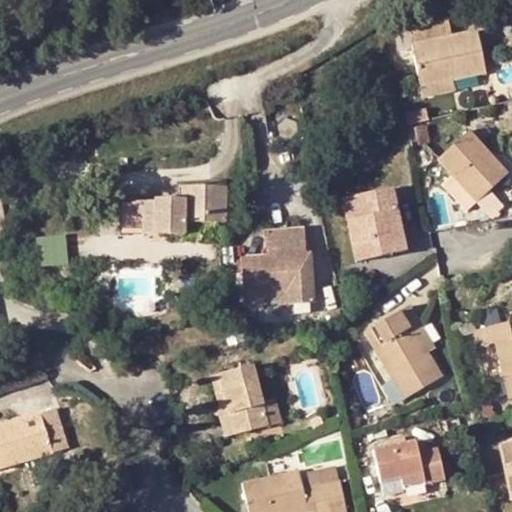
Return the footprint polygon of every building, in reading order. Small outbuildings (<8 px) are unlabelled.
[(411,45),(449,37),(444,19),(407,27),(411,45)] [(449,37),(411,45),(420,88),(451,81),(484,73),(474,31),(449,37)] [(451,81),(420,88),(422,98),(453,92),(451,81)] [(450,174),(463,188),(476,202),(507,173),(468,131),(436,159),(450,174)] [(450,174),(444,180),(458,194),(463,188),(450,174)] [(182,221),(222,221),(223,221),(222,186),(181,185),(182,199),(155,199),(155,202),(121,202),(121,235),(182,235),(182,221)] [(467,211),(476,202),(463,188),(458,194),(454,197),(467,211)] [(361,217),(347,220),(356,261),(403,251),(389,189),(356,196),(361,217)] [(361,217),(356,196),(342,200),(347,220),(361,217)] [(288,288),(290,303),(312,301),(307,255),(304,255),(302,228),(264,231),(267,259),(242,261),(244,291),(288,288)] [(73,236),(48,237),(50,264),(74,263),(73,236)] [(345,287),(357,303),(364,298),(352,282),(345,287)] [(288,288),(244,291),(245,299),(279,296),(281,303),(290,303),(288,288)] [(426,351),(412,328),(420,322),(410,305),(365,332),(404,399),(441,377),(426,351)] [(480,345),(496,342),(505,378),(510,398),(511,397),(511,334),(509,321),(476,329),(480,345)] [(412,328),(426,351),(434,346),(420,322),(412,328)] [(224,407),(232,434),(266,425),(261,402),(251,366),(210,377),(218,409),(224,407)] [(261,402),(266,425),(279,421),(274,399),(261,402)] [(218,409),(224,437),(232,434),(224,407),(218,409)] [(0,468),(26,461),(52,453),(39,412),(0,424),(0,468)] [(511,438),(498,441),(511,500),(511,438)] [(399,477),(402,490),(443,480),(435,449),(417,453),(413,440),(373,450),(381,481),(399,477)] [(52,453),(26,461),(28,467),(54,460),(52,453)] [(306,475),(311,492),(339,485),(335,468),(306,475)] [(305,511),(302,494),(297,471),(241,485),(247,511),(305,511)] [(339,485),(311,492),(315,510),(315,511),(340,511),(346,511),(339,485)] [(302,494),(305,511),(306,511),(315,510),(311,492),(302,494)]
